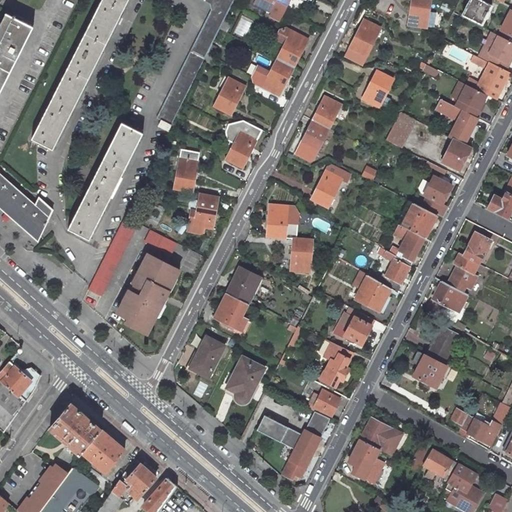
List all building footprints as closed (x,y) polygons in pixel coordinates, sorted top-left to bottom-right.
[(124,9),(106,0),(101,0),(85,33),(106,44),(116,24),(124,9)] [(106,0),(124,9),(127,0),(106,0)] [(200,0),(209,4),(211,10),(156,117),(161,120),(171,125),(183,102),(207,54),(219,30),(232,4),(234,0),(200,0)] [(288,3),(289,0),(256,0),(254,3),(264,8),(281,17),(288,3)] [(430,0),(411,0),(411,7),(408,25),(427,28),(430,0)] [(492,5),(482,0),(470,0),(462,15),(481,25),(492,5)] [(511,10),(501,30),(511,35),(511,10)] [(33,27),(6,14),(0,25),(0,66),(10,72),(33,27)] [(380,28),(364,19),(356,35),(350,47),(366,56),(380,28)] [(286,28),(281,30),(276,39),(284,44),(277,59),(294,67),(305,45),(308,39),(286,28)] [(498,35),(491,32),(480,56),(485,60),(498,35)] [(106,44),(85,33),(67,68),(88,79),(98,59),(106,44)] [(511,42),(498,35),(485,60),(490,63),(505,71),(509,63),(507,62),(510,57),(511,51),(511,42)] [(482,66),(485,60),(480,56),(475,54),(472,60),(482,66)] [(294,67),(277,59),(270,72),(258,66),(250,81),(279,95),(287,80),(294,67)] [(505,71),(490,63),(486,69),(479,83),(476,89),(487,94),(496,99),(499,93),(505,82),(510,73),(505,71)] [(0,92),(10,72),(0,66),(0,92)] [(88,79),(67,68),(50,103),(70,114),(81,94),(88,79)] [(395,79),(377,70),(370,84),(362,99),(380,107),(381,106),(388,110),(393,99),(386,96),(395,79)] [(245,86),(228,77),(214,106),(231,115),(239,99),(245,86)] [(452,96),(459,100),(467,84),(460,81),(452,96)] [(483,102),(487,94),(476,89),(467,84),(459,100),(455,106),(478,118),(482,111),(479,110),(483,102)] [(341,105),(325,96),(323,99),(312,120),(329,128),(341,105)] [(455,106),(442,100),(438,107),(459,118),(453,130),(438,122),(435,130),(445,135),(453,139),(464,145),(472,131),(478,118),(455,106)] [(70,114),(50,103),(32,139),(53,149),(63,129),(70,114)] [(416,120),(400,112),(390,132),(405,140),(416,120)] [(171,125),(161,120),(158,126),(168,131),(171,125)] [(329,128),(312,120),(302,140),(300,144),(295,153),(310,161),(313,160),(317,152),(329,128)] [(243,121),(230,124),(227,131),(227,139),(234,143),(226,159),(242,168),(251,152),(262,130),(243,121)] [(142,133),(122,123),(104,158),(125,169),(135,148),(142,133)] [(405,140),(390,132),(386,140),(392,143),(401,147),(405,140)] [(464,145),(453,139),(442,161),(460,170),(465,160),(471,148),(464,145)] [(199,153),(181,149),(174,189),(193,192),(196,174),(199,153)] [(125,169),(104,158),(86,193),(107,204),(117,184),(125,169)] [(311,199),(328,207),(342,180),(347,182),(350,175),(331,165),(327,167),(326,170),(318,186),(311,199)] [(378,171),(366,165),(361,175),(373,181),(378,171)] [(452,186),(433,176),(424,194),(427,196),(422,206),(435,213),(437,214),(444,217),(449,207),(443,203),(448,194),(452,186)] [(18,190),(7,181),(0,196),(0,206),(2,209),(7,213),(18,190)] [(28,199),(18,190),(7,213),(13,218),(17,222),(28,199)] [(494,196),(488,208),(508,218),(511,209),(511,195),(505,192),(502,200),(494,196)] [(107,204),(86,193),(68,229),(89,239),(100,218),(107,204)] [(218,197),(200,193),(196,211),(191,210),(187,230),(203,235),(204,227),(213,229),(214,223),(218,197)] [(35,205),(28,199),(17,222),(24,228),(28,231),(39,208),(35,205)] [(40,199),(35,205),(39,208),(28,231),(34,237),(38,240),(49,217),(53,210),(40,199)] [(422,206),(414,202),(414,203),(401,226),(425,238),(432,224),(437,214),(435,213),(422,206)] [(267,236),(286,238),(292,238),(297,238),(299,214),(294,207),(288,206),(269,204),(268,214),(267,236)] [(102,297),(138,223),(125,217),(90,287),(88,290),(102,297)] [(401,226),(399,225),(394,235),(408,242),(399,258),(411,264),(419,248),(425,238),(401,226)] [(145,243),(171,256),(178,243),(152,230),(145,243)] [(470,243),(463,255),(479,263),(487,247),(491,240),(475,232),(470,243)] [(297,238),(292,238),(291,255),(291,270),(310,272),(311,240),(297,238)] [(399,258),(386,250),(383,256),(393,261),(385,276),(382,274),(378,281),(391,288),(397,291),(406,274),(411,264),(399,258)] [(454,273),(448,284),(464,292),(466,288),(472,291),(480,276),(475,273),(480,264),(479,263),(463,255),(459,253),(454,263),(458,266),(461,267),(459,270),(457,269),(454,273)] [(140,281),(137,286),(136,286),(133,292),(134,293),(131,298),(127,296),(119,312),(125,316),(130,318),(127,323),(148,333),(160,311),(156,309),(162,299),(165,301),(170,290),(168,289),(174,278),(176,279),(180,271),(147,254),(135,279),(140,281)] [(261,277),(240,267),(227,293),(248,303),(261,277)] [(354,285),(361,288),(368,274),(361,270),(354,285)] [(378,281),(368,274),(361,288),(355,298),(379,311),(385,299),(391,288),(378,281)] [(433,296),(427,308),(442,317),(446,309),(447,306),(459,312),(468,294),(464,292),(448,284),(442,281),(433,296)] [(248,303),(227,293),(218,309),(214,317),(236,328),(248,303)] [(160,311),(165,301),(162,299),(156,309),(160,311)] [(374,320),(357,311),(350,308),(347,313),(345,312),(338,324),(347,329),(344,335),(362,344),(367,335),(372,325),(374,320)] [(435,340),(428,353),(445,362),(459,334),(442,326),(435,340)] [(225,346),(206,336),(190,368),(199,372),(208,377),(225,346)] [(346,367),(353,352),(332,341),(324,356),(331,360),(325,371),(324,370),(320,379),(335,387),(339,379),(343,380),(347,373),(349,368),(346,367)] [(20,353),(18,351),(0,371),(0,428),(4,432),(32,393),(37,385),(41,376),(35,371),(31,367),(22,369),(13,361),(20,353)] [(415,372),(414,376),(436,387),(447,366),(425,355),(418,351),(412,362),(419,365),(415,372)] [(265,368),(242,356),(226,388),(236,393),(235,395),(235,397),(236,398),(237,400),(237,401),(239,402),(241,402),(242,403),(244,402),(247,401),(248,401),(248,400),(265,368)] [(340,399),(322,390),(314,407),(332,415),(337,405),(340,399)] [(511,403),(511,396),(506,393),(502,402),(511,406),(511,403)] [(501,425),(511,406),(502,402),(493,421),(501,425)] [(86,416),(71,403),(50,428),(79,453),(80,454),(82,452),(102,429),(86,416)] [(460,428),(468,432),(475,418),(470,415),(457,407),(450,419),(461,426),(460,428)] [(315,410),(305,430),(320,438),(330,418),(315,410)] [(303,435),(264,415),(257,430),(295,450),(303,435)] [(365,429),(361,437),(379,449),(381,450),(391,455),(402,434),(393,429),(372,417),(365,429)] [(491,446),(501,425),(493,421),(492,420),(490,423),(485,420),(483,423),(475,418),(468,432),(460,428),(458,432),(467,437),(469,433),(477,438),(491,446)] [(114,440),(102,429),(82,452),(105,472),(125,449),(114,440)] [(295,450),(290,459),(283,474),(293,479),(295,476),(300,478),(305,467),(311,457),(320,438),(305,430),(303,435),(295,450)] [(379,449),(361,437),(352,454),(348,462),(356,465),(352,472),(364,478),(379,449)] [(419,444),(412,457),(421,462),(428,449),(419,444)] [(444,456),(432,448),(423,464),(424,464),(450,479),(457,464),(444,456)] [(146,468),(137,460),(97,511),(114,511),(129,491),(139,499),(156,477),(146,468)] [(475,474),(457,464),(450,479),(443,491),(449,495),(456,498),(454,501),(471,510),(480,494),(470,489),(472,485),(469,484),(472,480),(475,474)] [(39,511),(70,471),(65,468),(61,473),(53,467),(19,511),(39,511)] [(78,511),(98,486),(73,468),(70,471),(39,511),(78,511)] [(157,511),(178,486),(167,477),(143,506),(150,511),(157,511)] [(470,489),(480,494),(481,491),(477,489),(472,485),(470,489)] [(3,498),(0,494),(0,511),(1,511),(8,502),(3,498)] [(456,498),(449,495),(446,500),(467,511),(469,511),(471,510),(454,501),(456,498)] [(495,511),(501,511),(507,501),(496,495),(489,509),(495,511)]
